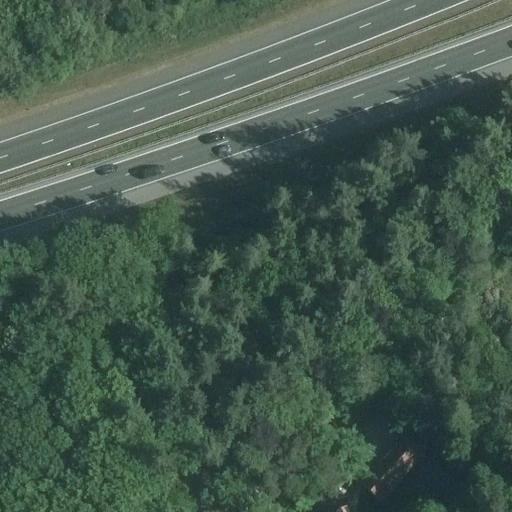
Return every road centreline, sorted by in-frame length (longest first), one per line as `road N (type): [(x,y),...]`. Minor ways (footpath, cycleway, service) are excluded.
road 1 (motorway): [(0,216),(511,41)]
road 2 (track): [(207,511),(221,482),(511,167)]
road 3 (motorway): [(425,0),(0,157)]
road 4 (unclassified): [(203,511),(130,399),(72,360),(0,345)]
